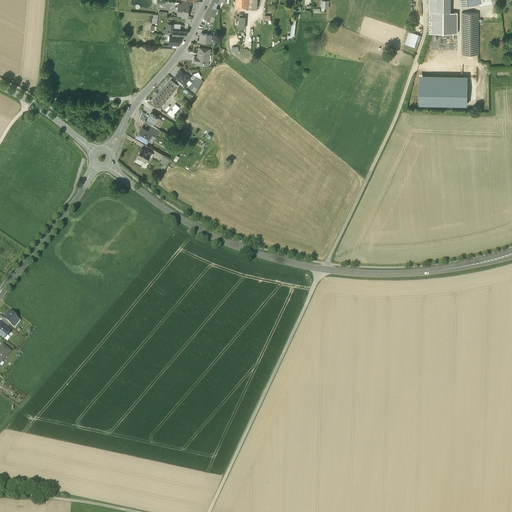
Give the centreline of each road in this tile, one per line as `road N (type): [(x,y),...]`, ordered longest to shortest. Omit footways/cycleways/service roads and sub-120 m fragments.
road 1 (track): [(424,0),(424,35),(397,114),(209,511)]
road 2 (tertiary): [(108,164),(179,217),(282,260),(396,273),(511,254)]
road 3 (track): [(0,432),(168,238)]
road 4 (tertiary): [(108,150),(137,100),(182,49),(207,0)]
road 5 (residential): [(0,295),(96,165)]
road 6 (track): [(0,491),(133,511)]
